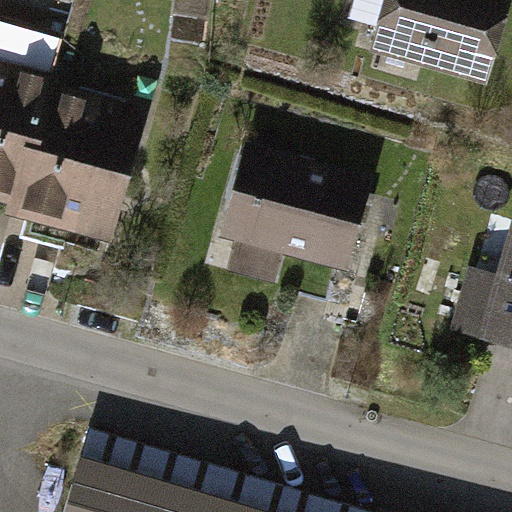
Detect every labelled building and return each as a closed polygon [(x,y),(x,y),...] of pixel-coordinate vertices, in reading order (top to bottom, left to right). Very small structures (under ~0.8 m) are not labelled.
[(367,24),(357,53),(419,73),(422,63),(478,81),(503,0),(347,0),(343,16),(367,24)] [(0,58),(0,200),(5,202),(2,212),(51,227),(57,207),(119,226),(154,110),(67,84),(68,79),(0,58)] [(241,131),(212,232),(228,237),(219,265),(275,282),(284,253),(343,270),(370,177),(283,152),(285,143),(241,131)] [(468,262),(447,326),(511,346),(511,209),(509,208),(489,269),(468,262)] [(291,511),(88,452),(69,511),(291,511)]
